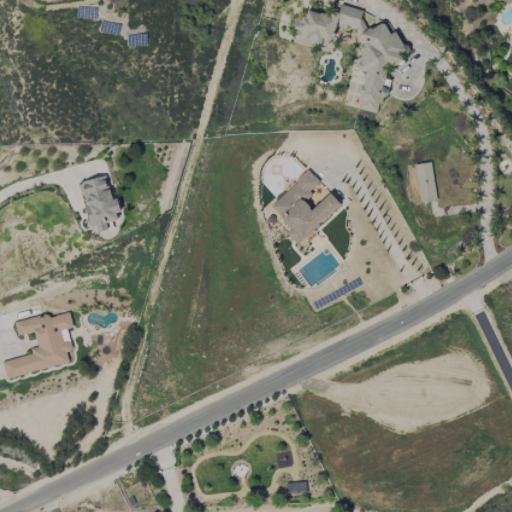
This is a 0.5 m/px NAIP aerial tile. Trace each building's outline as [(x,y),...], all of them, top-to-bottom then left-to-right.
[(410,46),(388,33),(386,33),(386,27),(363,27),(362,14),(343,3),(336,13),(318,14),(309,8),(304,17),(295,17),(290,26),(294,28),(294,43),(320,43),(322,40),(329,40),(340,22),(360,34),(360,70),(361,70),(361,111),(377,111),(388,91),(388,87),(385,87),(385,65),(399,65),(410,46)] [(414,165),(420,203),(436,201),(430,162),(414,165)] [(296,245),(340,204),(330,193),(311,210),(303,200),(320,184),(308,170),(270,206),(291,229),(286,234),(296,245)] [(111,200),(105,176),(77,183),(89,227),(95,225),(97,233),(108,230),(106,223),(120,219),(115,198),(111,200)] [(6,378),(69,363),(66,352),(72,350),(67,329),(72,327),(69,313),(48,318),(47,314),(14,322),(17,336),(34,332),(37,347),(30,349),(31,354),(2,362),(6,378)]
